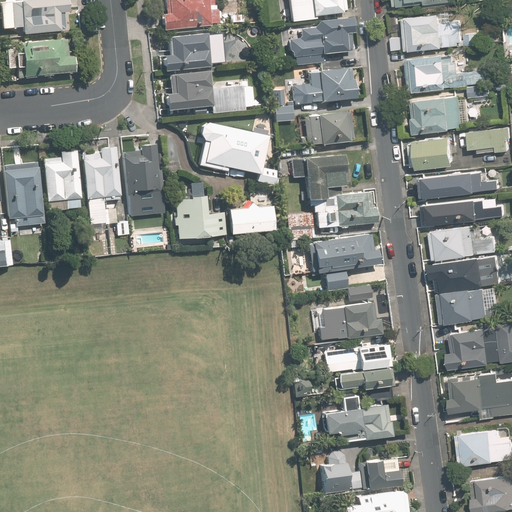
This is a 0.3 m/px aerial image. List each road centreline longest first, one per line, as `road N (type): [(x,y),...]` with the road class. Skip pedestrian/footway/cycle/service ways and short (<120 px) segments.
road 1 (tertiary): [(436,511),(369,0)]
road 2 (tertiary): [(110,0),(117,70),(107,92),(0,109)]
